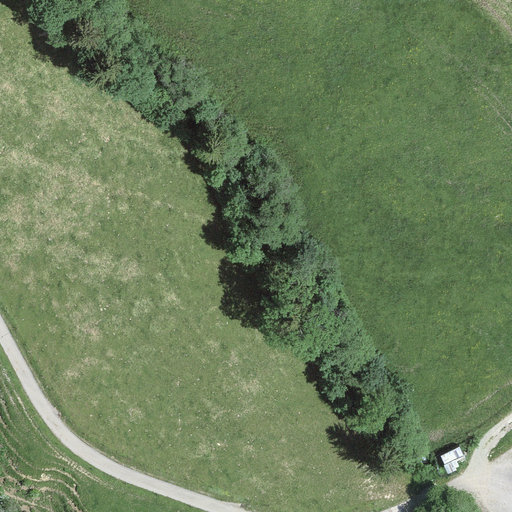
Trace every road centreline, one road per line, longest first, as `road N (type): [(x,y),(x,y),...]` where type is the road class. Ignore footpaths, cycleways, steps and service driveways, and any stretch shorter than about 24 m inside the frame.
road 1 (unclassified): [(0,327),(54,423),(88,455),(231,511)]
road 2 (unclassified): [(396,511),(511,468)]
